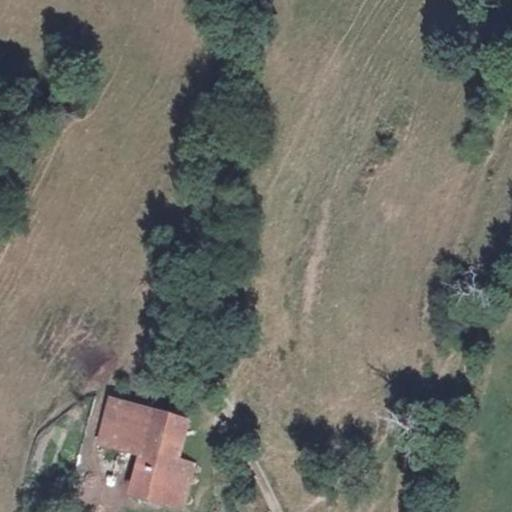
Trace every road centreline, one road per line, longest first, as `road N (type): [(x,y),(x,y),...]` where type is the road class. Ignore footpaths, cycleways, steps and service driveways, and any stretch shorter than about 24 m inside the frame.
road 1 (track): [(241,0),(230,183),(214,269),(214,347),(218,388),(276,511)]
road 2 (track): [(511,256),(426,511)]
